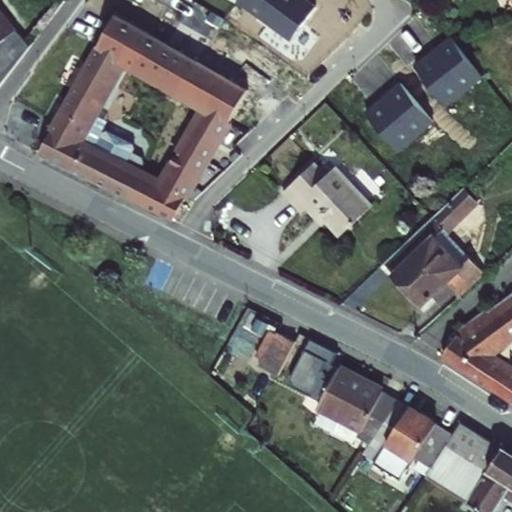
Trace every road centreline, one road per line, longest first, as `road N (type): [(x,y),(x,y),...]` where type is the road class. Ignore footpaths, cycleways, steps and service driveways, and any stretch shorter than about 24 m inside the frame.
road 1 (residential): [(511,425),(413,361),(183,247)]
road 2 (residential): [(183,247),(207,201),(381,28),(382,0)]
road 3 (residential): [(183,247),(0,153)]
road 4 (residential): [(76,0),(0,109)]
road 5 (unknown): [(511,285),(413,361)]
